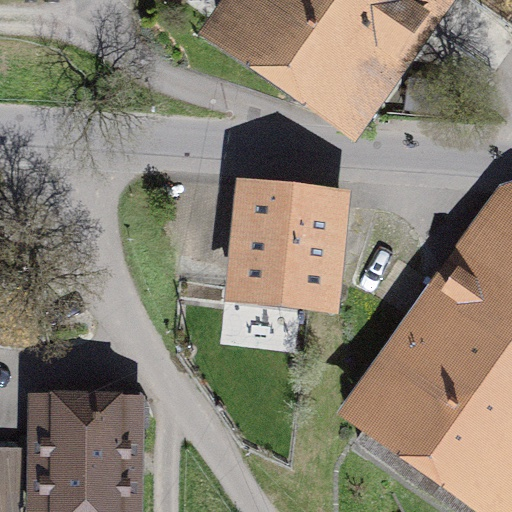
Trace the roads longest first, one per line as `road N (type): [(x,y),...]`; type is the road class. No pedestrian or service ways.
road 1 (unclassified): [(30,124),(511,159)]
road 2 (unclassified): [(30,124),(119,305),(257,511)]
